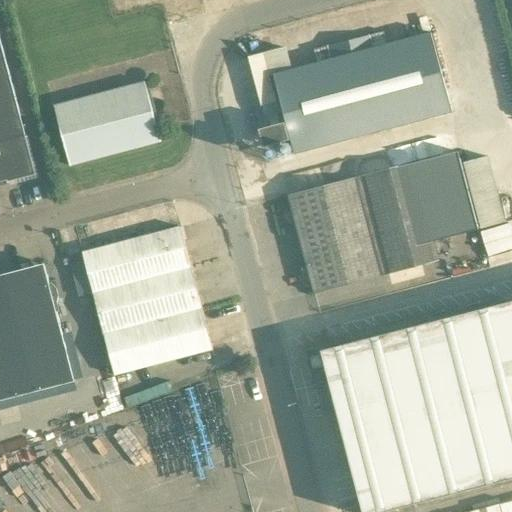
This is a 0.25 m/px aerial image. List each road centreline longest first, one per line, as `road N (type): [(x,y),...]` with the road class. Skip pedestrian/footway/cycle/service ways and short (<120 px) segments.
road 1 (unclassified): [(311,511),(219,177)]
road 2 (unclassified): [(219,177),(201,96),(219,37),(246,19),(321,0)]
road 3 (unclassified): [(0,241),(219,177)]
road 4 (unknown): [(444,0),(511,178)]
